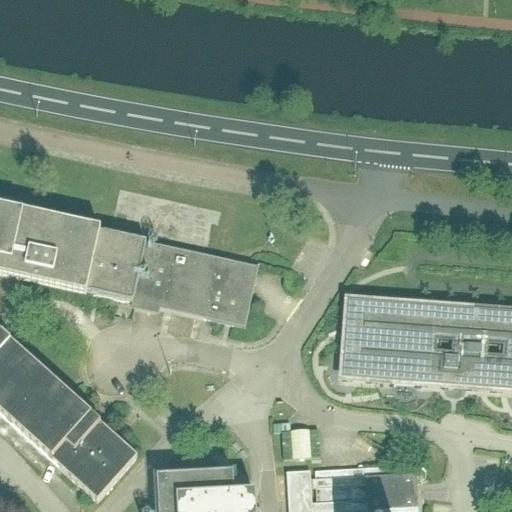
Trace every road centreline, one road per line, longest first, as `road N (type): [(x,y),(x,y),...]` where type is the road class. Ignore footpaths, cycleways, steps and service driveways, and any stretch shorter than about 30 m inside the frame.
road 1 (unclassified): [(511,212),(233,175),(0,129)]
road 2 (secondary): [(0,88),(170,123),(511,165)]
road 3 (unknown): [(239,395),(253,432),(263,511)]
